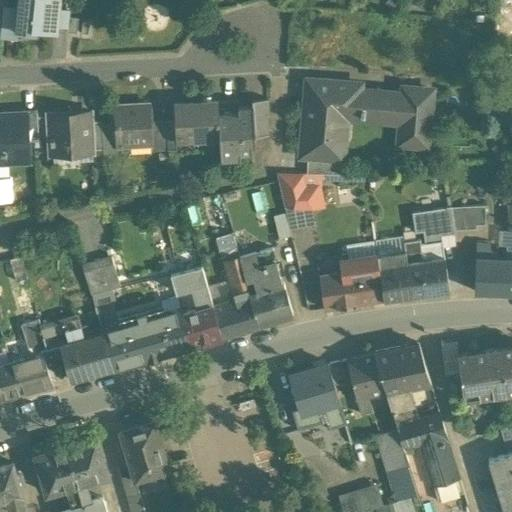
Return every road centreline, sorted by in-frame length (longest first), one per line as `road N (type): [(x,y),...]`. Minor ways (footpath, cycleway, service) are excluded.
road 1 (secondary): [(0,426),(352,325),(511,309)]
road 2 (residential): [(0,228),(256,176),(273,165),(277,150),(278,60)]
road 3 (residential): [(0,74),(183,64)]
road 4 (residential): [(278,60),(282,9),(203,27),(183,64)]
